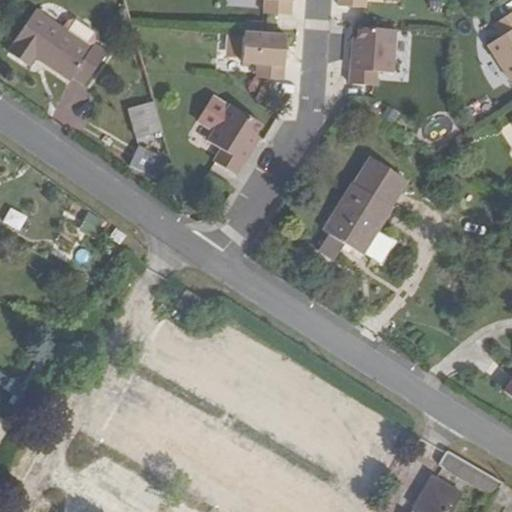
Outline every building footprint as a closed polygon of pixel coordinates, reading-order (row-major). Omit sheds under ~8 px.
[(291,0),(264,0),(264,13),(290,15),(291,0)] [(339,0),(339,6),(365,8),(365,0),(339,0)] [(487,18),(473,27),(497,63),(511,52),(511,9),(506,0),(488,0),(479,6),(487,18)] [(36,11),(9,50),(31,66),(37,57),(72,80),(73,77),(84,85),(107,53),(95,45),(93,45),(91,49),(63,30),(36,11)] [(70,20),(63,30),(91,49),(93,45),(95,43),(97,39),(96,33),(76,20),(70,20)] [(358,28),(357,40),(352,39),(349,84),(375,86),(376,72),(392,73),(395,31),(358,28)] [(291,35),(249,33),(247,63),(262,64),(261,78),(288,80),(291,35)] [(213,127),(226,106),(212,97),(199,118),(213,127)] [(161,130),(153,101),(129,108),(137,137),(161,130)] [(213,127),(206,139),(220,147),(212,159),(236,173),(258,136),(254,133),(261,123),(228,103),(226,106),(213,127)] [(140,145),(130,164),(157,178),(166,159),(140,145)] [(346,197),(325,231),(363,253),(377,231),(408,181),(371,158),(346,197)] [(20,230),(26,217),(9,209),(3,222),(20,230)] [(93,217),(87,227),(100,235),(106,226),(93,217)] [(128,235),(119,229),(114,238),(123,244),(128,235)] [(113,260),(120,250),(109,243),(103,254),(113,260)] [(83,283),(77,293),(87,298),(93,289),(83,283)] [(193,315),(202,299),(186,289),(177,305),(193,315)] [(44,355),(26,385),(36,391),(54,361),(44,355)] [(5,420),(15,426),(33,396),(22,390),(5,420)] [(469,484),(478,469),(448,451),(439,465),(469,484)] [(505,484),(478,469),(469,484),(496,499),(505,484)] [(449,511),(460,494),(433,478),(415,506),(418,507),(415,511),(449,511)]
